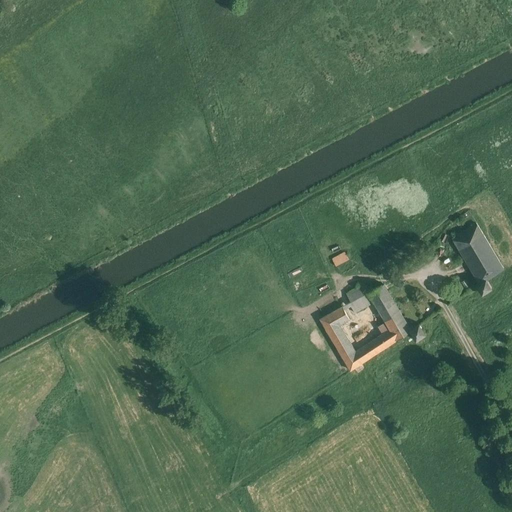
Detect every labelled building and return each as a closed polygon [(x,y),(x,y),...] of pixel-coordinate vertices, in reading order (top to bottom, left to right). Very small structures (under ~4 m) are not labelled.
[(477,223),(470,227),(464,230),(469,239),(481,231),(477,223)] [(464,230),(453,238),(480,283),(477,285),(483,294),(492,288),(487,280),(504,269),(481,231),(469,239),(464,230)] [(345,252),(333,259),(336,266),(349,259),(345,252)] [(364,284),(347,293),(351,301),(368,292),(364,284)] [(351,301),(350,302),(355,312),(374,302),(381,312),(395,302),(384,284),(368,292),(351,301)] [(465,289),(453,297),(455,300),(468,292),(465,289)] [(420,324),(414,327),(412,325),(410,327),(396,304),(395,302),(381,312),(386,322),(397,340),(411,330),(417,340),(426,334),(420,324)] [(383,333),(356,351),(340,324),(350,319),(343,306),(321,318),(351,370),(397,340),(386,322),(379,326),(383,333)]
